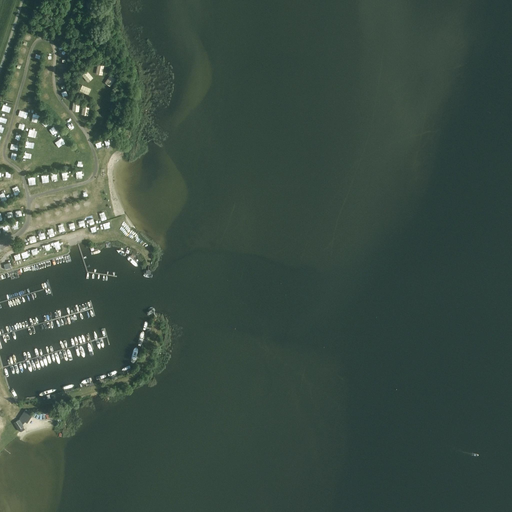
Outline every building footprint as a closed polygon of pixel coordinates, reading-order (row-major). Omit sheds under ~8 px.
[(99,114),(106,117),(108,111),(101,109),(99,114)] [(67,229),(74,228),(72,221),(65,223),(67,229)] [(24,241),(25,244),(30,242),(28,234),(22,236),(23,241),(24,241)] [(23,413),(19,418),(25,422),(27,423),(30,418),(23,413)] [(19,420),(15,423),(19,429),(21,430),(24,428),(22,425),(19,420)]
